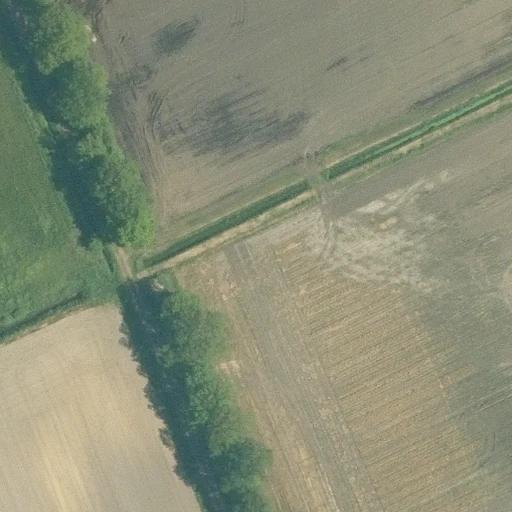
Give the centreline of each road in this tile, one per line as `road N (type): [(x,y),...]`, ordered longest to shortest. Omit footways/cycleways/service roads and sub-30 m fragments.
road 1 (track): [(12,0),(121,266)]
road 2 (track): [(121,266),(222,511)]
